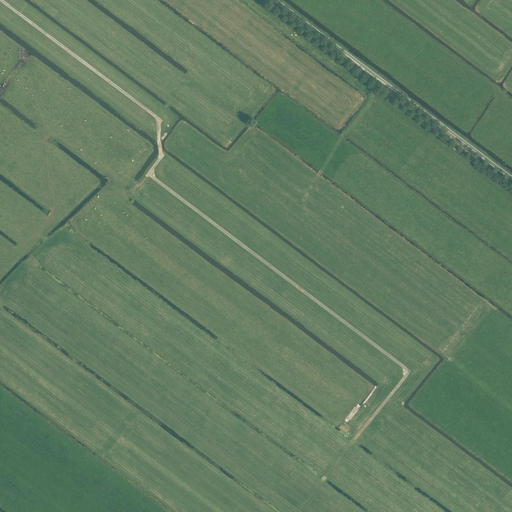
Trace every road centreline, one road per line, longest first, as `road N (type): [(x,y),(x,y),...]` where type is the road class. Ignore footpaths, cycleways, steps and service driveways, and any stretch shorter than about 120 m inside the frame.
road 1 (track): [(0,0),(158,119),(152,178),(406,370),(298,511)]
road 2 (unclassified): [(511,175),(278,0)]
road 3 (track): [(313,181),(384,78)]
